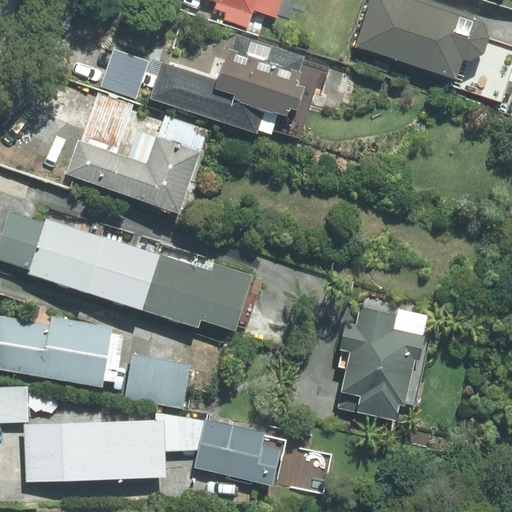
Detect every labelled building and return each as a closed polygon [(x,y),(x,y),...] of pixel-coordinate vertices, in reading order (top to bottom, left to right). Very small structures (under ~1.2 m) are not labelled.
[(34,0),(29,16),(67,30),(77,0),(34,0)] [(212,0),(217,2),(215,8),(227,12),(224,20),(247,28),(254,9),(277,17),(282,0),(212,0)] [(482,23),(411,0),(370,0),(355,47),(456,80),(454,87),(501,102),(511,70),(511,45),(490,38),(482,23)] [(299,72),(304,57),(237,35),(232,50),(229,49),(218,83),(163,65),(152,97),(257,132),(258,130),(271,134),(279,113),(287,116),(290,108),(299,111),(307,86),(298,83),(302,73),(299,72)] [(114,49),(101,86),(136,98),(149,61),(114,49)] [(98,93),(81,141),(116,153),(133,105),(98,93)] [(178,213),(208,131),(166,116),(157,139),(137,132),(128,158),(116,153),(81,141),(77,140),(65,173),(178,213)] [(0,260),(30,270),(45,223),(9,212),(0,238),(0,260)] [(86,292),(103,238),(46,220),(45,223),(30,270),(28,273),(86,292)] [(143,310),(160,257),(103,238),(86,292),(143,310)] [(161,255),(160,257),(143,310),(198,327),(201,320),(235,331),(253,276),(214,264),(212,271),(161,255)] [(396,316),(361,308),(357,325),(347,323),(338,365),(347,368),(338,408),(397,421),(401,402),(415,406),(430,337),(425,336),(430,316),(398,309),(396,316)] [(50,325),(0,316),(0,368),(102,386),(112,327),(51,316),(50,325)] [(190,364),(134,354),(126,398),(183,408),(190,364)] [(0,388),(0,422),(27,421),(26,388),(0,388)] [(165,415),(167,451),(196,450),(203,420),(165,415)] [(265,432),(205,419),(194,468),(272,486),(282,443),(264,439),(265,432)] [(164,421),(25,425),(27,481),(166,477),(164,421)]
